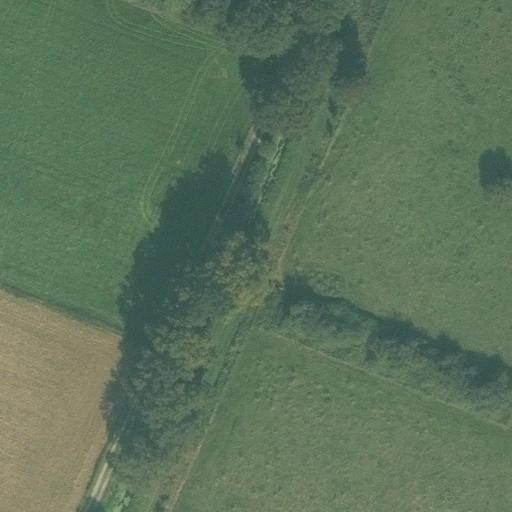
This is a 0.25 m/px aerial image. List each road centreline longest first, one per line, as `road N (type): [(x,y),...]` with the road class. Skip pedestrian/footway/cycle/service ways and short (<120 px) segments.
road 1 (track): [(91,511),(317,0)]
road 2 (track): [(141,511),(235,299)]
